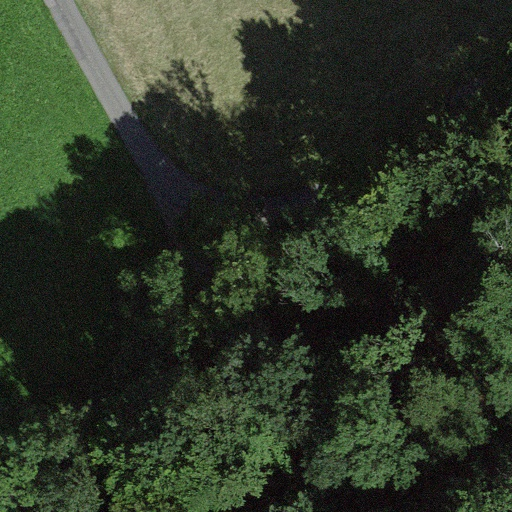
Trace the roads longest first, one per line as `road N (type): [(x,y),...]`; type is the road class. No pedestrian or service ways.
road 1 (track): [(241,257),(14,511)]
road 2 (track): [(241,257),(455,95),(511,78)]
road 3 (track): [(61,0),(172,176),(241,257)]
